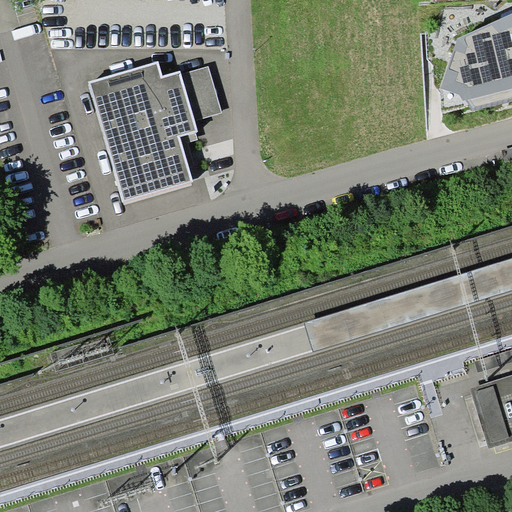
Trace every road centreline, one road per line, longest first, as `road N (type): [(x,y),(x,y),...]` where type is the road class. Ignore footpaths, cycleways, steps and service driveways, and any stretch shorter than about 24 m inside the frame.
road 1 (residential): [(251,206),(511,132)]
road 2 (residential): [(0,281),(251,206)]
road 3 (residential): [(251,206),(235,0)]
road 4 (residential): [(511,468),(364,511)]
